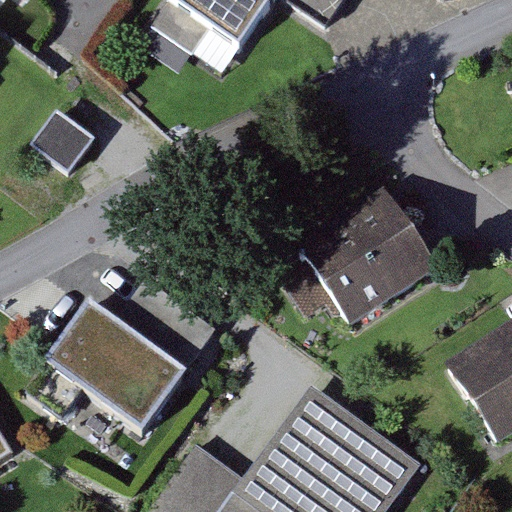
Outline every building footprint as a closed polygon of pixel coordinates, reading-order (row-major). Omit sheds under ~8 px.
[(176,0),(154,33),(219,78),(273,0),(288,0),(325,25),(341,2),(342,0),(176,0)] [(92,142),(58,117),(34,149),(69,174),(92,142)] [(303,264),(353,338),(439,280),(388,206),(303,264)] [(61,382),(158,450),(200,391),(102,323),(61,382)] [(511,338),(451,379),(505,458),(511,452),(511,338)] [(406,511),(430,482),(328,404),(255,500),(194,454),(149,511),(406,511)]
